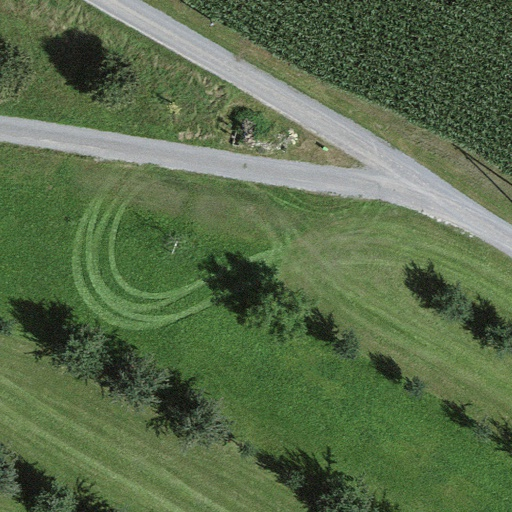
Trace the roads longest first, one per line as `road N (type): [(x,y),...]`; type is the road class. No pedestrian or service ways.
road 1 (track): [(99,0),(511,243)]
road 2 (track): [(0,129),(419,187)]
